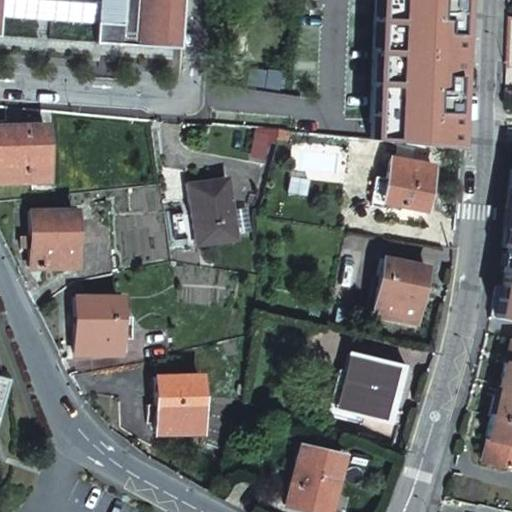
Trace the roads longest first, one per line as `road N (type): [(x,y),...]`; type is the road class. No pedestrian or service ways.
road 1 (tertiary): [(403,511),(439,417),(479,250),(493,0)]
road 2 (tertiary): [(0,266),(80,430),(115,462),(202,511)]
road 3 (residential): [(0,80),(188,93),(195,0)]
